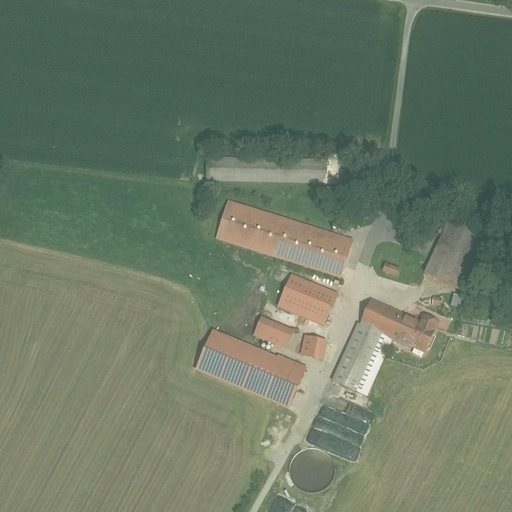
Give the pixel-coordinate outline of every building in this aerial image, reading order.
[(214,188),(330,189),(330,157),(210,156),(210,165),(210,188),(214,188)] [(318,231),(230,203),(218,243),(278,262),(343,283),(356,244),(353,243),(318,231)] [(443,242),(428,279),(469,295),(492,239),(451,222),(443,242)] [(388,267),(385,276),(400,282),(403,273),(388,267)] [(341,298),(294,278),(280,310),(327,330),(341,298)] [(445,301),(436,299),(434,309),(444,310),(445,301)] [(421,324),(375,302),(362,328),(396,344),(427,359),(442,326),(424,317),(421,324)] [(296,335),(264,321),(256,338),(288,352),(296,335)] [(388,361),(396,344),(362,328),(361,328),(335,386),(370,401),(388,361)] [(215,333),(199,371),(288,410),(306,369),(278,357),(277,360),(215,333)] [(329,344),(308,339),(304,359),(325,364),(329,344)] [(334,464),(329,457),(322,452),(313,451),(305,453),(298,458),(294,465),(292,474),(294,482),(296,485),(299,489),(306,493),(315,495),(323,493),(330,488),(334,481),(336,472),(334,464)] [(281,510),(283,510),(282,511),(291,511),(293,505),(283,502),(281,510)]
